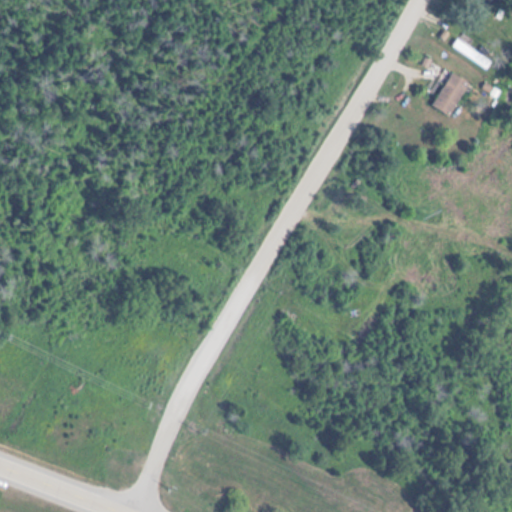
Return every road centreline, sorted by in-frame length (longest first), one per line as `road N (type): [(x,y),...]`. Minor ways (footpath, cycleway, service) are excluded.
road 1 (residential): [(132,511),(169,408),(410,0)]
road 2 (primary): [(0,465),(126,511)]
